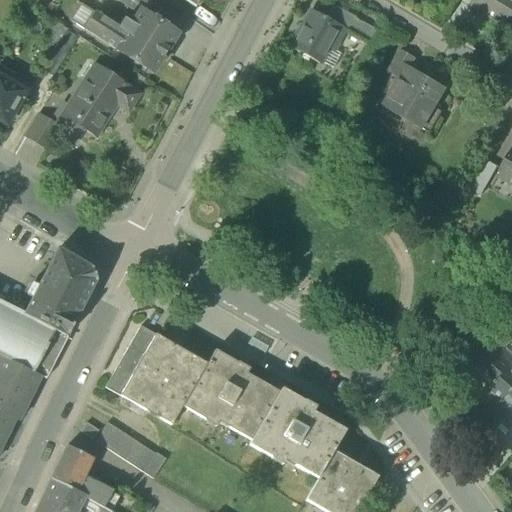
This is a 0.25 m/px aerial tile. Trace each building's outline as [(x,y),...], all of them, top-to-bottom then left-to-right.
[(68,0),(60,14),(84,30),(95,14),(73,0),(68,0)] [(117,0),(140,15),(141,12),(149,0),(117,0)] [(511,0),(476,0),(471,10),(511,34),(511,0)] [(339,28),(347,34),(353,21),(331,9),(325,20),(339,28)] [(84,30),(152,74),(177,36),(141,12),(140,15),(126,35),(95,14),(84,30)] [(290,50),(318,66),(320,63),(339,28),(325,20),(311,13),(290,50)] [(376,33),(353,21),(347,34),(369,46),(376,33)] [(339,28),(320,63),(332,69),(340,55),(336,53),(347,34),(339,28)] [(42,71),(52,77),(76,37),(66,31),(42,71)] [(388,74),(399,80),(406,68),(407,69),(412,60),(400,53),(388,74)] [(75,96),(66,110),(80,119),(76,125),(79,127),(97,138),(117,107),(127,114),(139,96),(93,66),(82,83),(84,84),(76,96),(75,96)] [(0,124),(6,128),(13,117),(14,118),(25,99),(24,98),(29,89),(15,81),(16,78),(0,68),(0,124)] [(383,107),(411,123),(419,109),(429,115),(444,90),(407,69),(406,68),(399,80),(383,107)] [(73,137),(79,127),(76,125),(62,116),(66,110),(61,107),(51,124),(59,129),(73,137)] [(419,109),(411,123),(421,129),(429,115),(419,109)] [(62,116),(76,125),(80,119),(66,110),(62,116)] [(26,138),(47,150),(59,129),(51,124),(38,116),(26,138)] [(511,151),(497,176),(511,185),(511,151)] [(471,189),(482,195),(498,167),(487,161),(471,189)] [(66,338),(67,337),(76,320),(76,319),(95,282),(92,270),(91,270),(58,250),(41,283),(34,280),(26,296),(32,300),(24,316),(24,317),(66,338)] [(45,380),(67,339),(66,338),(24,317),(24,316),(0,303),(0,358),(40,378),(45,380)] [(237,365),(214,352),(206,366),(140,328),(105,389),(171,427),(182,408),(204,421),(204,422),(215,428),(218,424),(250,442),(278,394),(246,376),(249,370),(238,363),(237,365)] [(495,329),(484,341),(511,366),(511,355),(504,349),(510,342),(495,329)] [(507,416),(511,420),(511,366),(484,341),(469,358),(478,366),(474,371),(494,389),(490,394),(511,413),(507,416)] [(0,358),(0,385),(29,400),(40,378),(0,358)] [(18,422),(29,400),(0,385),(0,413),(14,420),(18,422)] [(304,403),(280,390),(278,394),(250,442),(248,446),(270,459),(269,460),(282,467),(285,462),(317,480),(333,453),(344,433),(312,415),(316,408),(305,402),(304,403)] [(0,440),(3,442),(14,420),(0,413),(0,440)] [(99,433),(86,424),(80,433),(93,441),(99,433)] [(154,455),(107,424),(94,442),(142,474),(154,455)] [(50,481),(76,493),(83,479),(92,460),(66,448),(50,481)] [(357,511),(377,478),(333,453),(317,480),(305,501),(324,511),(357,511)] [(154,455),(142,474),(152,480),(166,460),(156,454),(154,455)] [(111,494),(83,479),(76,493),(85,497),(84,498),(103,509),(111,494)] [(77,511),(81,506),(84,498),(85,497),(76,493),(50,481),(34,511),(77,511)] [(108,511),(103,509),(84,498),(81,506),(90,511),(108,511)]
